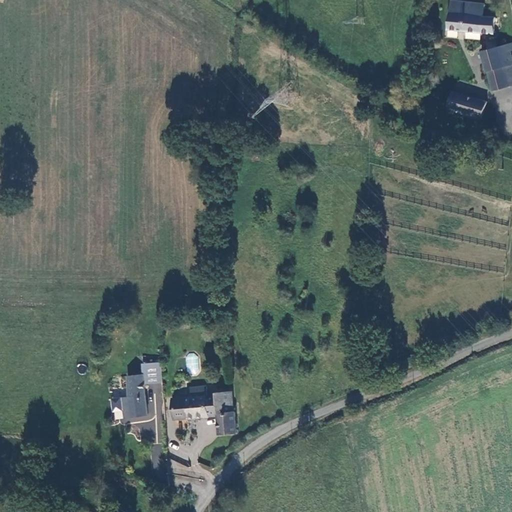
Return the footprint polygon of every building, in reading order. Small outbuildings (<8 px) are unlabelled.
[(448,27),(494,32),(496,18),(483,16),(484,6),(451,2),(448,27)] [(489,70),(494,90),(511,85),(511,43),(497,46),(496,40),(488,42),(489,48),(481,50),(486,71),(489,70)] [(481,118),(446,108),(441,125),(476,135),(481,118)] [(198,373),(198,354),(187,354),(187,373),(198,373)] [(144,375),(129,376),(130,397),(123,397),(125,418),(147,417),(146,385),(163,384),(162,364),(143,365),(144,375)] [(191,388),(192,398),(171,399),(173,419),(218,416),(219,435),(236,433),(235,412),(234,412),(232,392),(217,393),(217,395),(208,396),(207,387),(191,388)]
